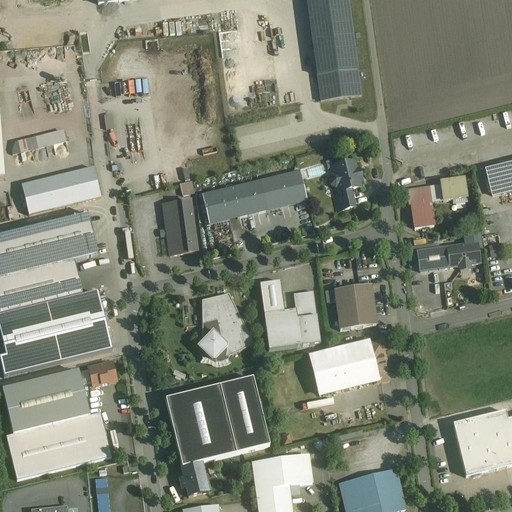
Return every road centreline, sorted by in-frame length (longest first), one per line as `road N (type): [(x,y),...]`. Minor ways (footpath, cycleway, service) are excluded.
road 1 (unclassified): [(391,230),(146,291),(135,303),(129,320),(158,511)]
road 2 (unclassified): [(365,0),(391,230)]
road 3 (unclassified): [(405,332),(431,511)]
